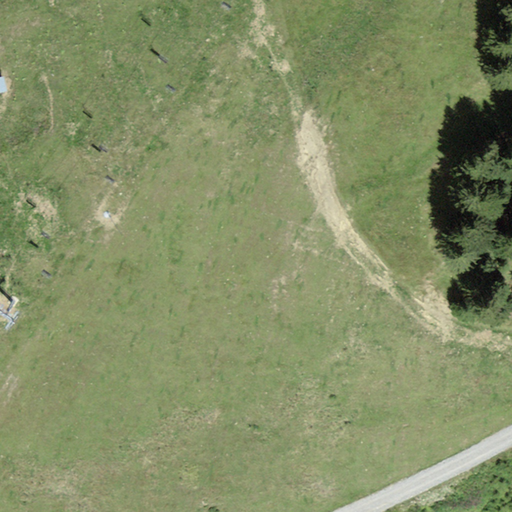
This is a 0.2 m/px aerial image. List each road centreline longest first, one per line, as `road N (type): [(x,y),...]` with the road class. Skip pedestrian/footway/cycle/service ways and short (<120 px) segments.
road 1 (track): [(511,343),(439,317),(355,232),(270,0)]
road 2 (track): [(511,437),(363,511)]
